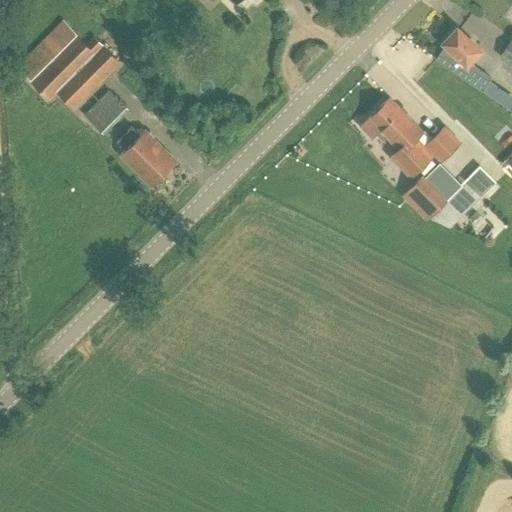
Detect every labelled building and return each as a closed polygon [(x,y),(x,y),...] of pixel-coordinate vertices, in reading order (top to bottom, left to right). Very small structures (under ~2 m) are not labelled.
[(62,19),(13,69),(22,79),(26,76),(31,80),(30,81),(49,100),(57,92),(73,109),(120,61),(102,43),(101,44),(94,38),(88,45),(77,34),(71,28),(62,19)] [(483,91),(492,76),(470,61),(481,49),(458,27),(443,42),(446,45),(434,57),(442,64),(483,91)] [(511,65),(511,38),(511,39),(499,57),(511,65)] [(511,102),(511,87),(502,82),(496,93),(511,102)] [(129,110),(111,91),(86,115),(104,134),(129,110)] [(423,131),(390,97),(368,118),(360,127),(371,139),(380,130),(397,148),(389,157),(411,179),(434,156),(441,163),(462,142),(445,125),(431,138),(423,131)] [(139,134),(132,126),(116,141),(124,149),(120,154),(152,185),(176,161),(144,129),(139,134)] [(423,175),(401,195),(427,221),(437,211),(450,223),(475,198),(493,180),(479,165),(478,165),(460,184),(446,198),(424,176),(423,175)] [(511,197),(502,195),(498,210),(511,213),(511,197)] [(507,243),(511,233),(511,224),(505,221),(496,238),(507,243)]
